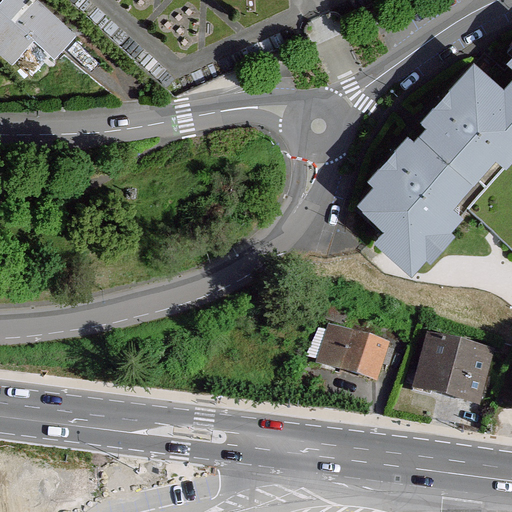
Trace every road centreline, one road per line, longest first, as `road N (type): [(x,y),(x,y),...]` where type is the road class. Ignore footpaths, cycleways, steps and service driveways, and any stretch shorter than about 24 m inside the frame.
road 1 (primary): [(47,407),(511,469)]
road 2 (tertiary): [(0,132),(114,132),(242,108),(319,126)]
road 3 (tertiary): [(0,325),(92,314),(189,289),(229,272),(288,225)]
road 4 (tertiary): [(319,126),(437,35),(500,0)]
